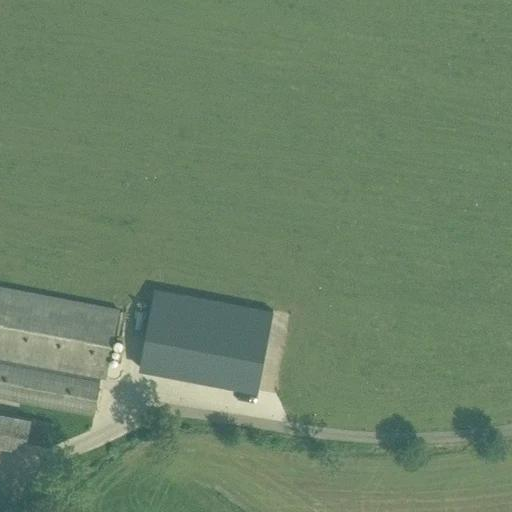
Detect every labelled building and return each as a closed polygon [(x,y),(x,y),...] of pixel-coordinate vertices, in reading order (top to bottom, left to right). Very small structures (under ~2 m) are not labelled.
[(105,379),(119,310),(0,287),(0,364),(99,383),(100,378),(105,379)] [(156,289),(140,370),(257,392),(273,311),(156,289)] [(99,383),(0,364),(0,397),(93,415),(99,383)] [(55,424),(34,420),(29,443),(50,448),(55,424)] [(0,439),(0,454),(15,456),(16,441),(0,439)]
